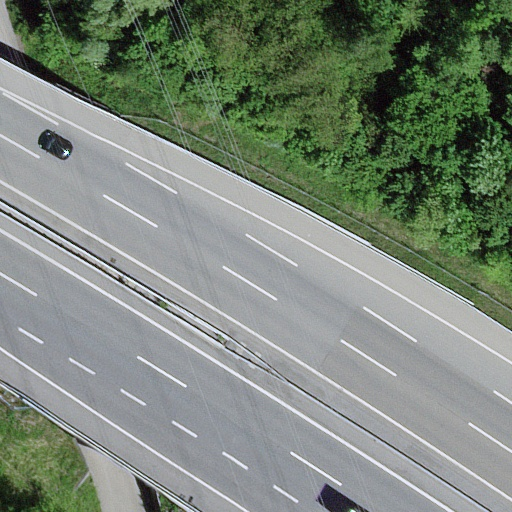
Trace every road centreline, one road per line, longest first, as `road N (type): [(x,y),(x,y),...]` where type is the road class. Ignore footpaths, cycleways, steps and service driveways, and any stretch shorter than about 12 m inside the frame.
road 1 (motorway): [(511,445),(209,253),(0,134)]
road 2 (track): [(129,511),(119,441),(0,24)]
road 3 (motorway): [(0,277),(241,424),(367,511)]
